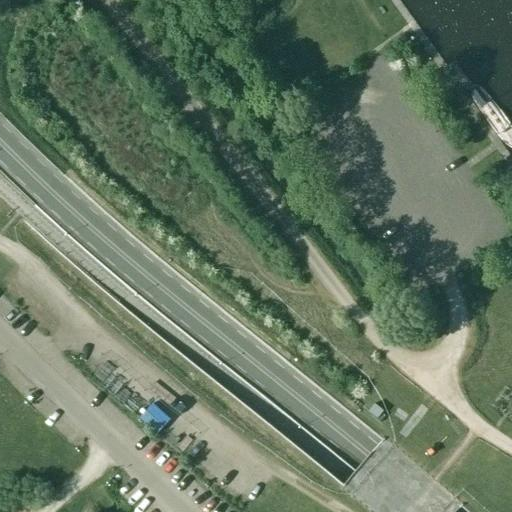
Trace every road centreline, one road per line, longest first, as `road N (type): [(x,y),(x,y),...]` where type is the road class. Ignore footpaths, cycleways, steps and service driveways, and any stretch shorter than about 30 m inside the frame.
road 1 (unclassified): [(511,447),(356,322),(107,0)]
road 2 (trunk): [(435,511),(172,298),(0,142)]
road 3 (unclassified): [(179,511),(0,333)]
